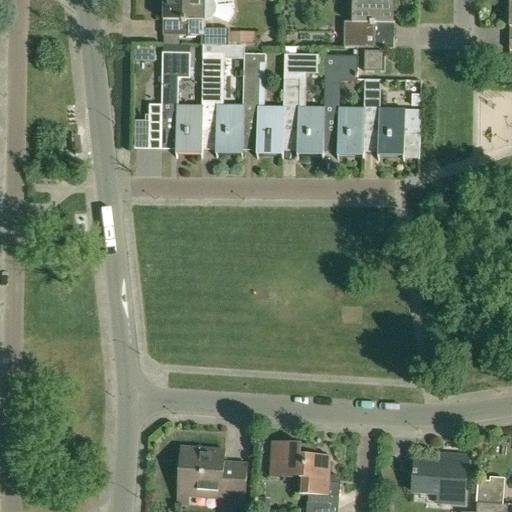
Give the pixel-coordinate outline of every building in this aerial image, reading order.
[(210,20),(213,17),(216,14),(216,9),(216,5),(213,2),(210,0),(163,0),(163,23),(185,23),(185,36),(200,37),(200,47),(203,47),(215,48),(229,48),(229,30),(205,30),(205,20),(210,20)] [(344,22),(344,49),(375,49),(394,49),(394,38),(375,37),(375,23),(394,23),(394,0),(352,0),(352,22),(344,22)] [(230,34),(230,46),(255,46),(255,33),(230,34)] [(285,48),(285,56),(295,56),(296,56),(296,48),(285,48)] [(135,52),(134,63),(156,63),(156,52),(135,52)] [(148,115),(148,127),(160,127),(160,147),(175,147),(175,151),(175,159),(176,159),(176,155),(176,151),(200,151),(200,155),(200,159),(201,159),(201,151),(202,136),(202,107),(177,106),(177,80),(189,80),(189,54),(162,54),(161,54),(160,106),(160,115),(148,115)] [(363,74),(383,74),(384,54),(363,54),(363,74)] [(242,152),(242,137),(243,107),(223,107),(224,62),(224,55),(203,55),(202,107),(202,136),(216,136),(216,151),(216,160),(217,160),(217,155),(217,151),(241,152),(241,156),(241,160),(242,160),(242,152)] [(282,153),(282,137),(284,108),(265,108),(266,56),(244,56),(244,62),(243,107),(242,137),(256,137),(256,152),(256,160),(257,160),(257,156),(257,152),(281,153),(281,157),(281,161),(282,161),(282,153)] [(285,56),(284,108),(282,137),(296,137),(296,153),(296,161),(297,161),(297,157),(297,153),(321,154),(321,158),(321,162),(322,162),(322,154),(323,137),(324,108),(308,108),(309,75),(322,75),(322,57),(296,56),(295,56),(285,56)] [(364,138),(365,109),(340,108),(341,82),(357,83),(358,57),(325,57),(324,108),(323,137),(337,138),(337,154),(337,162),(338,162),(338,158),(338,154),(362,154),(362,158),(362,163),(363,163),(363,154),(364,138)] [(365,82),(365,109),(364,138),(377,139),(377,155),(377,163),(378,163),(378,159),(378,155),(403,155),(403,159),(403,163),(404,163),(404,160),(419,161),(420,110),(380,109),(381,82),(365,82)] [(412,96),(411,108),(421,108),(421,96),(412,96)] [(311,456),(311,449),(271,446),(269,480),(303,482),(302,499),(309,499),(308,511),(336,511),(338,485),(328,485),(330,458),(311,456)] [(220,496),(220,502),(219,509),(245,511),(247,472),(224,470),(225,451),(180,448),(176,506),(188,507),(189,494),(220,496)] [(414,468),(413,495),(447,497),(447,506),(464,507),(467,458),(440,457),(440,470),(414,468)] [(476,504),(501,506),(503,485),(489,484),(478,483),(476,504)]
